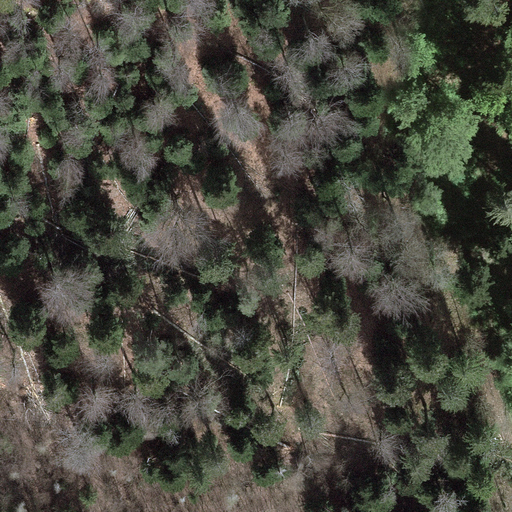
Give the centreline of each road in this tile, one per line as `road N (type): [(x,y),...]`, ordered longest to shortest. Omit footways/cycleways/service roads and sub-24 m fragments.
road 1 (track): [(511,442),(492,353),(494,223),(471,0)]
road 2 (track): [(0,227),(272,287)]
